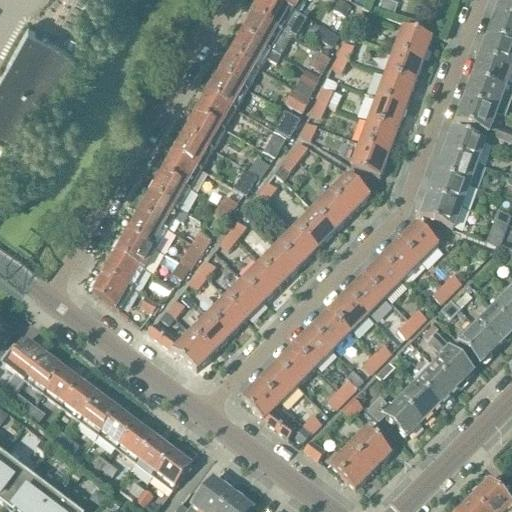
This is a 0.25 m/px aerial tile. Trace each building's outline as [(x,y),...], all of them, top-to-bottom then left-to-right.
[(252,18),(281,34),(287,25),(300,33),(306,22),(293,15),(267,0),(262,0),(259,6),(256,7),(252,13),(253,17),(252,18)] [(267,0),(293,15),(300,2),(303,4),(305,0),(267,0)] [(511,0),(502,0),(496,18),(511,23),(511,0)] [(333,15),(344,21),(350,11),(339,5),(333,15)] [(352,29),(362,34),(368,20),(358,16),(352,29)] [(241,38),(270,54),(281,34),(252,18),(248,26),(245,27),(241,33),(242,36),(241,38)] [(511,23),(496,18),(488,39),(511,48),(511,23)] [(0,75),(0,131),(21,144),(72,54),(27,28),(0,75)] [(393,56),(423,67),(432,43),(402,32),(393,56)] [(318,44),(330,50),(336,40),(324,33),(318,44)] [(229,58),(258,74),(265,62),(276,68),(280,60),(270,54),(241,38),(236,46),(233,47),(229,54),(230,57),(229,58)] [(511,48),(488,39),(480,60),(511,72),(511,48)] [(337,60),(348,65),(354,51),(344,47),(337,60)] [(312,70),(320,76),(329,62),(320,56),(312,70)] [(385,79),(414,90),(423,67),(393,56),(385,79)] [(218,78),(247,94),(258,74),(229,58),(225,66),(222,67),(218,73),(219,76),(218,78)] [(331,73),(341,78),(348,65),(337,60),(331,73)] [(480,60),(472,82),(504,94),(511,72),(480,60)] [(298,84),(310,91),(316,81),(304,74),(298,84)] [(206,97),(235,114),(247,94),(218,78),(213,86),(210,87),(206,93),(207,96),(206,97)] [(376,102),(405,113),(414,90),(385,79),(376,102)] [(472,82),(464,104),(496,115),(504,94),(472,82)] [(317,105),(327,110),(333,96),(323,92),(317,105)] [(195,117),(224,134),(235,114),(206,97),(202,106),(199,106),(195,113),(196,116),(195,117)] [(368,126),(397,136),(405,113),(376,102),(368,126)] [(488,137),(491,128),(496,115),(464,104),(456,126),(488,137)] [(310,118),(321,123),(327,110),(317,105),(310,118)] [(183,137),(212,154),(224,134),(195,117),(190,126),(187,127),(183,133),(184,136),(183,137)] [(359,149),(388,160),(397,136),(368,126),(359,149)] [(300,141),(310,145),(317,132),(306,127),(300,141)] [(488,137),(511,146),(511,136),(491,128),(488,137)] [(444,156),(477,168),(485,146),(453,134),(444,156)] [(172,157),(201,174),(212,154),(183,137),(179,146),(176,147),(172,153),(173,156),(172,157)] [(290,158),(299,165),(307,154),(299,147),(290,158)] [(350,173),(379,184),(388,160),(359,149),(350,173)] [(436,177),(469,189),(477,168),(444,156),(436,177)] [(161,177),(189,194),(201,174),(172,157),(167,165),(164,166),(161,173),(161,176),(161,177)] [(281,170),(290,177),(299,165),(290,158),(281,170)] [(248,175),(260,183),(269,169),(257,162),(248,175)] [(149,197),(178,214),(189,194),(161,177),(156,185),(153,186),(149,193),(150,196),(149,197)] [(429,199),(461,211),(469,189),(436,177),(429,199)] [(331,196),(353,218),(370,201),(348,179),(331,196)] [(259,198),(268,205),(277,194),(268,187),(259,198)] [(313,213),(335,235),(353,218),(331,196),(313,213)] [(138,217),(167,234),(178,214),(149,197),(144,206),(141,206),(138,213),(138,216),(138,217)] [(250,210),(259,217),(268,205),(259,198),(250,210)] [(420,221),(452,233),(461,211),(429,199),(420,221)] [(219,210),(230,218),(237,208),(225,200),(219,210)] [(212,220),(223,228),(230,218),(219,210),(212,220)] [(296,231),(318,253),(335,235),(313,213),(296,231)] [(494,223),(507,228),(510,219),(497,215),(494,223)] [(126,237),(155,254),(167,234),(138,217),(133,225),(130,226),(126,233),(127,236),(126,237)] [(491,232),(504,236),(507,228),(494,223),(491,232)] [(228,237),(237,244),(246,233),(237,226),(228,237)] [(416,228),(398,246),(420,268),(438,250),(416,228)] [(278,248),(301,270),(318,253),(296,231),(278,248)] [(115,257),(144,274),(155,254),(126,237),(122,245),(118,246),(115,253),(115,256),(115,257)] [(192,248),(202,255),(210,244),(199,237),(192,248)] [(219,249),(228,256),(237,244),(228,237),(219,249)] [(398,246),(381,263),(403,285),(420,268),(398,246)] [(501,259),(511,265),(511,251),(505,247),(501,259)] [(179,267),(190,274),(202,255),(192,248),(179,267)] [(261,266),(283,288),(301,270),(278,248),(261,266)] [(103,277),(132,293),(144,274),(115,257),(110,265),(107,266),(103,273),(104,276),(103,277)] [(484,273),(490,278),(501,266),(496,261),(484,273)] [(381,263),(363,281),(385,303),(403,285),(381,263)] [(198,277),(206,284),(215,272),(206,266),(198,277)] [(243,284),(266,306),(283,288),(261,266),(243,284)] [(473,285),(478,290),(490,278),(484,273),(473,285)] [(92,297),(119,317),(132,293),(103,277),(98,286),(96,285),(92,292),(93,295),(92,297)] [(189,289),(197,295),(206,284),(198,277),(189,289)] [(442,290),(450,298),(461,288),(453,280),(442,290)] [(363,281),(346,298),(368,320),(385,303),(363,281)] [(155,287),(168,296),(172,290),(159,282),(155,287)] [(226,301),(248,323),(266,306),(243,284),(226,301)] [(432,300),(440,308),(450,298),(442,290),(432,300)] [(501,305),(492,314),(511,333),(511,300),(507,296),(499,303),(501,305)] [(454,309),(459,314),(471,302),(466,297),(454,309)] [(346,298),(328,316),(350,338),(368,320),(346,298)] [(140,311),(152,318),(158,308),(146,301),(140,311)] [(208,319),(231,341),(248,323),(226,301),(208,319)] [(167,317),(176,323),(185,312),(176,305),(167,317)] [(442,321),(447,326),(459,314),(454,309),(442,321)] [(482,321),(474,329),(497,352),(505,345),(507,345),(511,340),(511,337),(511,333),(492,314),(484,323),(482,321)] [(408,325),(415,333),(426,323),(418,315),(408,325)] [(328,316),(311,334),(333,356),(350,338),(328,316)] [(191,336),(213,358),(231,341),(208,319),(191,336)] [(397,336),(405,343),(415,333),(408,325),(397,336)] [(457,346),(480,369),(483,367),(485,367),(490,362),(490,359),(497,352),(474,329),(457,346)] [(148,339),(196,375),(213,358),(191,336),(179,348),(155,330),(148,339)] [(423,340),(427,345),(438,334),(433,330),(423,340)] [(311,334),(293,351),(315,373),(333,356),(311,334)] [(442,359),(432,369),(456,393),(457,392),(461,393),(466,387),(466,384),(473,377),(436,340),(429,347),(442,359)] [(0,400),(8,407),(25,384),(44,359),(37,353),(36,350),(30,345),(27,346),(26,344),(18,354),(13,351),(1,366),(6,370),(5,372),(14,379),(0,397),(0,400)] [(373,360),(381,368),(391,358),(383,350),(373,360)] [(293,351),(276,369),(298,391),(315,373),(293,351)] [(396,367),(401,372),(413,360),(408,355),(396,367)] [(25,384),(44,398),(63,372),(55,367),(55,364),(49,359),(46,360),(44,359),(25,384)] [(362,371),(370,379),(381,368),(373,360),(362,371)] [(376,381),(381,386),(394,373),(389,368),(376,381)] [(276,369),(258,386),(280,408),(298,391),(276,369)] [(432,369),(415,386),(439,410),(440,409),(444,410),(450,404),(449,400),(456,393),(432,369)] [(44,398),(62,412),(81,386),(73,380),(73,377),(67,373),(64,373),(63,372),(44,398)] [(338,395),(346,403),(356,393),(348,385),(338,395)] [(62,412),(80,426),(100,400),(92,394),(92,391),(86,387),(83,387),(81,386),(62,412)] [(263,425),(288,444),(294,435),(271,417),(280,408),(258,386),(241,403),(263,425)] [(398,403),(422,427),(423,426),(427,426),(433,421),(432,417),(439,410),(415,386),(398,403)] [(327,406),(335,414),(346,403),(338,395),(327,406)] [(80,426),(99,439),(118,414),(110,408),(110,405),(104,401),(101,401),(100,400),(80,426)] [(341,416),(350,424),(362,412),(353,403),(341,416)] [(384,421),(406,443),(422,427),(398,403),(389,412),(380,403),(367,415),(378,426),(384,421)] [(18,411),(28,418),(34,411),(24,404),(18,411)] [(28,418),(38,426),(43,419),(34,411),(28,418)] [(99,439),(117,453),(136,428),(136,427),(135,424),(129,419),(126,420),(118,414),(99,439)] [(303,431),(311,438),(321,428),(313,420),(303,431)] [(117,453),(136,467),(155,441),(154,441),(153,438),(147,433),(144,433),(136,428),(117,453)] [(348,451),(373,476),(391,458),(366,433),(348,451)] [(53,441),(63,448),(69,441),(59,434),(53,441)] [(63,448),(73,456),(78,449),(69,441),(63,448)] [(136,467),(154,481),(173,455),(172,454),(172,451),(166,447),(163,447),(155,441),(136,467)] [(304,456),(311,461),(318,451),(311,446),(304,456)] [(311,461),(318,466),(325,457),(318,451),(311,461)] [(330,470),(355,494),(373,476),(348,451),(330,470)] [(154,481),(173,495),(192,469),(190,468),(190,465),(184,460),(181,461),(173,455),(154,481)] [(92,466),(102,474),(107,467),(97,459),(92,466)] [(0,508),(4,511),(29,480),(2,460),(0,462),(0,508)] [(102,474),(112,481),(117,474),(107,467),(102,474)] [(47,511),(56,501),(29,480),(4,511),(47,511)] [(222,511),(233,498),(231,497),(229,494),(225,491),(222,490),(213,483),(190,511),(185,511),(182,509),(179,511),(222,511)] [(129,494),(139,501),(144,494),(134,487),(129,494)] [(472,504),(479,511),(511,511),(511,509),(489,487),(481,494),(478,494),(472,499),(473,503),(472,504)] [(139,501),(147,508),(153,501),(144,494),(139,501)] [(251,511),(243,506),(241,504),(237,500),(234,500),(233,498),(222,511),(251,511)] [(70,511),(56,501),(47,511),(70,511)]
